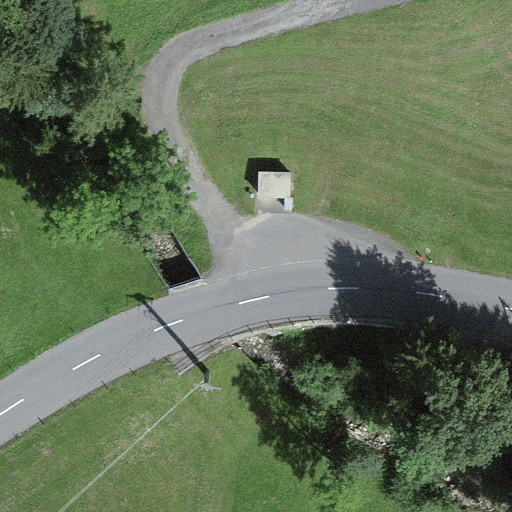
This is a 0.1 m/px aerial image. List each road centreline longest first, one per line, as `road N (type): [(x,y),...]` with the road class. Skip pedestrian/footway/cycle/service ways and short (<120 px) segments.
road 1 (tertiary): [(0,414),(122,344),(264,296),(409,292),(511,311)]
road 2 (track): [(293,0),(210,20),(175,42),(161,71),(175,148),(264,296)]
